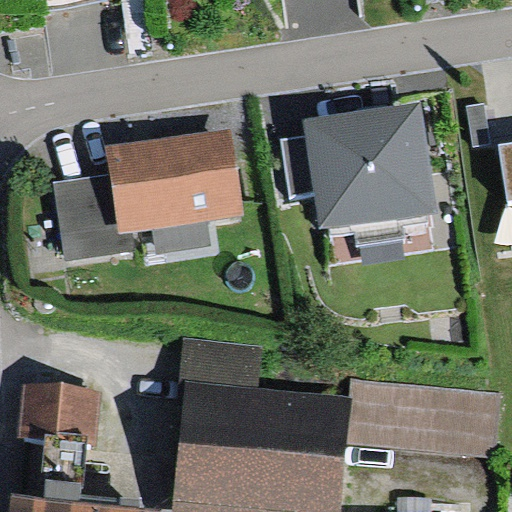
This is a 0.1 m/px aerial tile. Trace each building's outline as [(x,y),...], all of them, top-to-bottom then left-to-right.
[(425,215),(411,122),(312,136),(313,141),(281,145),(290,205),(320,201),(324,230),(425,215)] [(234,220),(225,144),(104,158),(108,186),(58,192),(66,258),(125,252),(122,233),(234,220)] [(511,154),(501,156),(507,206),(511,205),(511,154)] [(189,351),(177,511),(328,511),(336,407),(247,401),(250,355),(189,351)] [(91,402),(25,394),(19,442),(86,450),(91,402)]
